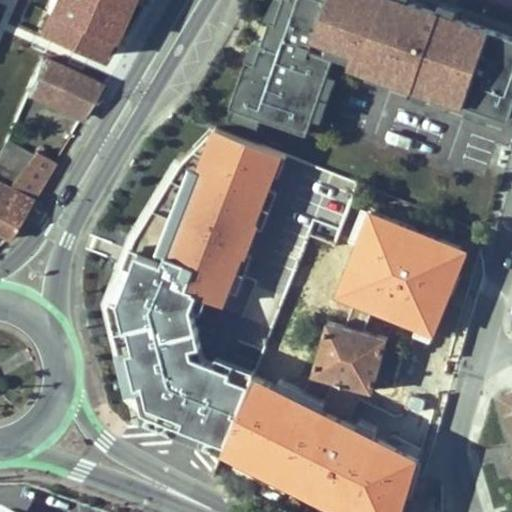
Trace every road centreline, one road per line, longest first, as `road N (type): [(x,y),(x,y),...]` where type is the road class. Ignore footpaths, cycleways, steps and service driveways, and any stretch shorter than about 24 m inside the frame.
road 1 (primary): [(55,335),(67,239),(149,75)]
road 2 (residential): [(462,491),(453,439),(511,235)]
road 3 (primary): [(149,75),(47,227),(0,278)]
road 4 (secondary): [(1,450),(70,459),(186,497)]
road 5 (secondary): [(186,497),(134,465),(64,392)]
road 6 (unknown): [(137,93),(0,21)]
